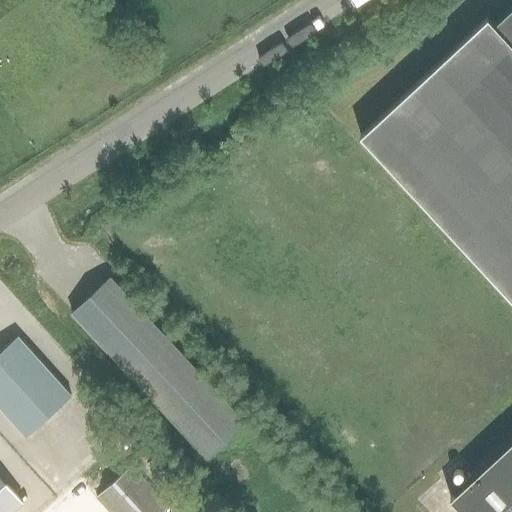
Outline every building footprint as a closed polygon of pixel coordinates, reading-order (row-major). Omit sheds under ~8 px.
[(511,511),(511,7),(495,24),(488,16),(360,135),(511,298),(511,439),(450,497),(463,511),(511,511)] [(109,277),(71,313),(207,460),(245,424),(109,277)] [(17,335),(0,350),(0,406),(26,436),(71,395),(17,335)] [(228,473),(238,485),(251,473),(241,461),(228,473)] [(164,511),(172,505),(136,464),(99,496),(112,511),(164,511)] [(0,474),(0,511),(11,511),(24,501),(0,474)]
